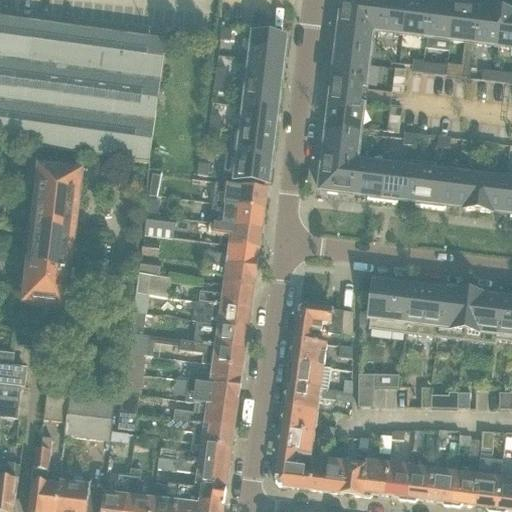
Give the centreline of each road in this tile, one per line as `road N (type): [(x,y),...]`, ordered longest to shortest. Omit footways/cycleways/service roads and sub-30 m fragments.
road 1 (residential): [(247,507),(283,245)]
road 2 (residential): [(283,245),(312,0)]
road 3 (residential): [(511,273),(283,245)]
road 4 (unknown): [(24,511),(40,338)]
